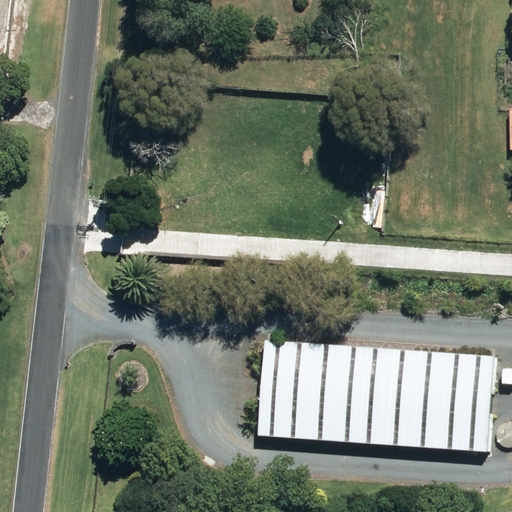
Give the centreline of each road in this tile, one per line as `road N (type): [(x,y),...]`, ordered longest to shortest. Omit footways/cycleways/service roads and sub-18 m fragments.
road 1 (residential): [(29,511),(87,0)]
road 2 (unknown): [(51,319),(511,325)]
